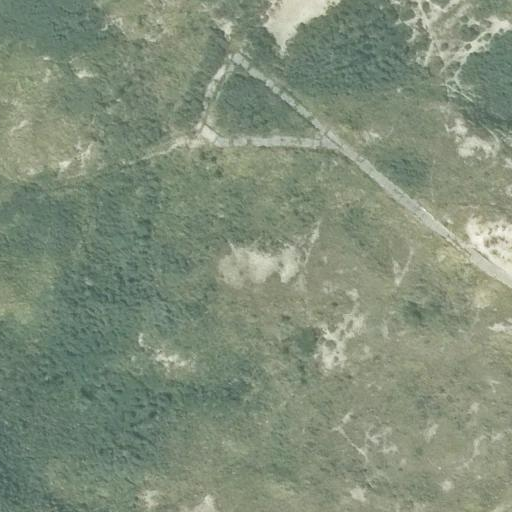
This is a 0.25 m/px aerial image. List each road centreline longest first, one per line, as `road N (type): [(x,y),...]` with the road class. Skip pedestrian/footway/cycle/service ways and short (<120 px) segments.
road 1 (track): [(511,282),(237,59)]
road 2 (track): [(341,146),(218,141),(202,110),(237,59)]
